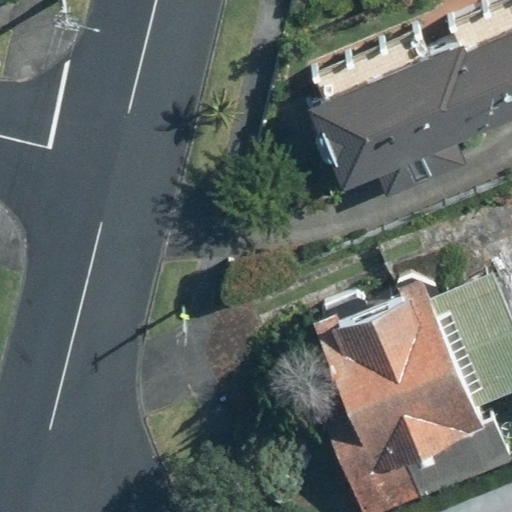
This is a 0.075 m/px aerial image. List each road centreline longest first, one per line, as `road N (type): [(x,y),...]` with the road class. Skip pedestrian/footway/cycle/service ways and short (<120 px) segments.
road 1 (tertiary): [(115,165),(29,511)]
road 2 (tertiary): [(155,0),(115,165)]
